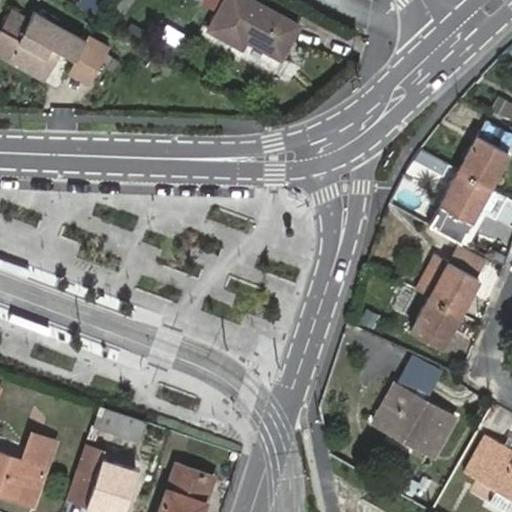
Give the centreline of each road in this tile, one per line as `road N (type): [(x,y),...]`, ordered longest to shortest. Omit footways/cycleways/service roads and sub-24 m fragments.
road 1 (tertiary): [(251,511),(337,255)]
road 2 (tertiary): [(191,159),(0,152)]
road 3 (tertiary): [(357,110),(292,141),(191,159)]
road 4 (tertiary): [(367,142),(466,52)]
road 5 (tertiary): [(191,159),(274,173),(319,167)]
